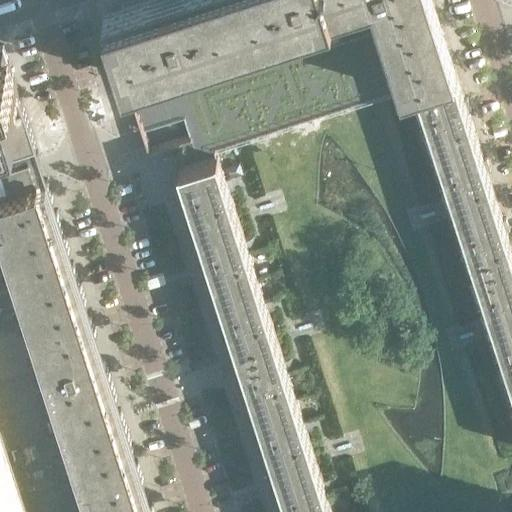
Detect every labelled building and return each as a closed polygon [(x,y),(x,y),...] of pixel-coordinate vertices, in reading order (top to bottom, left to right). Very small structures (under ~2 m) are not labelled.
[(456,71),(433,0),(136,0),(105,10),(111,31),(146,139),(149,150),(190,136),(198,159),(217,153),(216,149),(418,84),(456,71)] [(154,511),(104,356),(24,107),(4,43),(0,44),(0,423),(28,511),(154,511)] [(511,245),(506,228),(510,227),(508,221),(506,216),(503,217),(487,167),(490,166),(487,156),(484,157),(467,107),(471,106),(468,96),(464,97),(456,71),(418,84),(511,376),(511,245)] [(237,215),(226,181),(217,153),(198,159),(179,165),(199,227),(237,215)] [(257,275),(248,249),(237,215),(199,227),(219,287),(257,275)] [(276,335),(265,301),(257,275),(219,287),(238,347),(276,335)] [(295,395),(287,369),(276,335),(238,347),(257,408),(295,395)] [(315,455),(304,422),(295,395),(257,408),(277,468),(315,455)] [(0,511),(28,511),(0,423),(0,511)] [(332,511),(326,489),(315,455),(277,468),(290,511),(332,511)]
